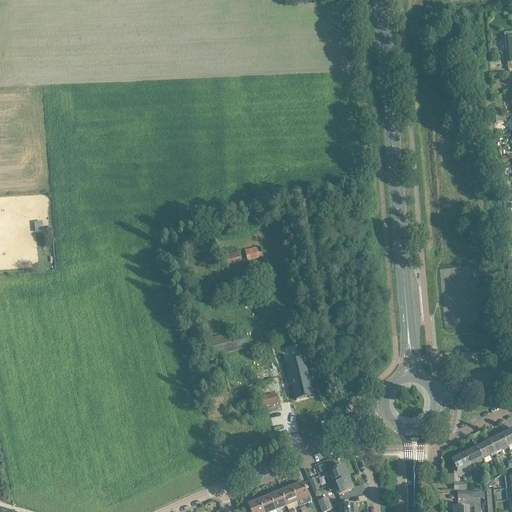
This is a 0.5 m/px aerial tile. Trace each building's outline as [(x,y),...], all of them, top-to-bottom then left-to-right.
[(260,248),(256,249),(245,252),(247,261),(262,257),(260,248)] [(222,267),(242,263),(239,252),(219,257),(222,267)] [(224,294),(248,288),(246,279),(221,285),(224,294)] [(270,284),(256,288),(254,288),(256,297),(272,293),(270,284)] [(235,303),(251,299),(249,290),(233,294),(235,303)] [(279,321),(264,325),(266,336),(282,331),(279,321)] [(211,357),(250,348),(245,330),(206,340),(211,357)] [(304,359),(287,364),(296,401),(296,400),(312,396),(312,397),(313,397),(304,359)] [(253,374),(252,373),(250,367),(241,369),(244,377),(253,374)] [(268,369),(253,374),(255,383),(271,378),(268,369)] [(274,394),(257,399),(260,409),(276,404),(274,394)] [(511,445),(511,430),(502,436),(507,448),(511,445)] [(490,440),(490,442),(489,442),(495,454),(507,448),(502,436),(495,439),(493,439),(490,440)] [(478,447),(478,448),(477,449),(483,460),(495,454),(489,442),(482,446),(481,445),(478,447)] [(466,453),(465,454),(464,455),(470,466),(471,466),(483,460),(477,449),(470,452),(469,451),(466,453)] [(452,461),(454,466),(453,467),(453,471),(454,472),(454,490),(468,490),(468,484),(459,484),(459,478),(473,471),(471,466),(470,466),(464,455),(452,461)] [(344,467),(325,474),(330,486),(334,484),(348,478),(344,467)] [(330,486),(327,487),(329,492),(336,489),(338,496),(353,490),(348,478),(334,484),(330,486)] [(313,491),(318,488),(314,479),(309,481),(313,491)] [(303,484),(292,488),(298,502),(299,506),(304,504),(304,505),(311,502),(309,498),(303,484)] [(292,488),(281,493),(287,507),(288,510),(293,508),(293,509),(299,506),(298,502),(292,488)] [(281,493),(270,497),(276,511),(287,507),(281,493)] [(273,511),(276,511),(270,497),(259,502),(263,511),(273,511)] [(317,502),(320,508),(331,503),(329,497),(317,502)] [(263,511),(259,502),(248,506),(250,511),(263,511)] [(326,511),(334,509),(331,503),(320,508),(321,511),(326,511)]
